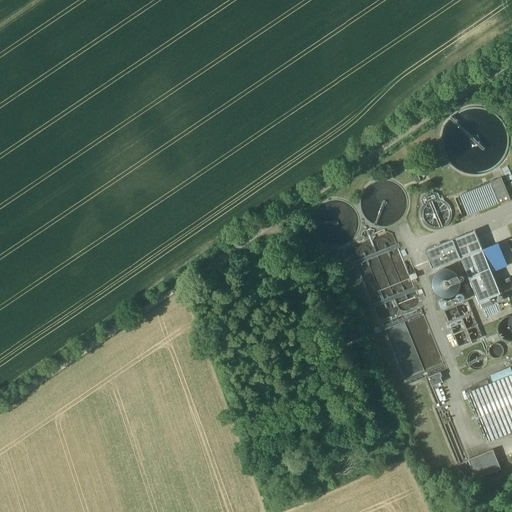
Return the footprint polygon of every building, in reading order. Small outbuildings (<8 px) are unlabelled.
[(502,178),(491,182),(500,203),(500,204),(510,199),(502,178)] [(491,183),(460,196),(468,216),(500,203),(491,183)] [(433,192),(423,197),(424,199),(421,200),(423,206),(425,204),(427,202),(429,201),(430,200),(431,200),(433,199),(436,199),(437,199),(441,199),(438,193),(434,195),(433,192)] [(460,196),(454,198),(463,218),(468,216),(460,196)] [(370,229),(363,232),(361,236),(364,237),(364,238),(374,234),(374,233),(375,231),(370,229)] [(482,249),(475,230),(428,250),(432,261),(435,268),(461,257),(482,249)] [(482,249),(461,257),(480,302),(501,293),(482,249)] [(417,278),(410,259),(404,261),(412,282),(415,281),(414,279),(417,278)] [(460,287),(461,282),(460,277),(457,272),(452,269),(447,268),(442,269),(437,272),(434,277),(433,282),(434,288),(437,292),(442,295),(447,296),(453,295),(457,292),(460,287)] [(465,269),(461,271),(462,273),(459,274),(460,277),(461,280),(469,277),(465,269)] [(465,299),(466,297),(465,295),(464,294),(463,293),(461,292),(459,293),(458,294),(457,295),(456,297),(457,299),(458,300),(459,301),(461,301),(463,301),(464,300),(465,299)] [(450,305),(450,303),(450,301),(449,300),(447,299),(445,299),(444,299),(442,300),(441,301),(441,303),(441,305),(442,306),(444,307),(446,308),(447,307),(449,306),(450,305)] [(468,301),(444,311),(454,335),(478,325),(468,301)] [(498,303),(482,309),(486,318),(502,311),(501,309),(504,307),(502,304),(499,305),(498,303)] [(511,315),(511,316),(506,317),(502,319),(499,324),(498,328),(499,333),(502,337),(506,340),(511,341),(511,340),(511,315)] [(478,325),(454,335),(459,347),(483,337),(478,325)] [(382,334),(379,327),(372,330),(375,337),(382,334)] [(503,354),(504,351),(503,348),(502,346),(499,344),(496,344),(493,344),(491,346),(489,348),(489,350),(489,351),(489,354),(491,357),(494,358),(496,359),(499,358),(502,356),(503,354)] [(485,364),(486,360),(485,357),(483,354),(480,352),(477,351),(473,352),(471,354),(469,357),(468,361),(469,364),(471,367),(474,369),(477,369),(481,369),(483,367),(485,364)] [(511,370),(511,367),(491,376),(494,385),(511,377),(511,370)] [(440,372),(428,377),(432,386),(440,383),(438,378),(442,376),(440,372)] [(467,462),(447,413),(446,413),(443,414),(442,410),(432,386),(428,377),(425,378),(437,408),(434,409),(459,468),(462,473),(466,476),(471,478),(476,478),(474,472),(472,472),(470,471),(468,471),(467,470),(466,468),(463,463),(467,462)] [(487,381),(467,389),(469,395),(490,387),(487,381)] [(493,450),(469,460),(474,472),(476,478),(477,479),(501,469),(493,450)] [(449,475),(440,479),(442,484),(451,480),(449,475)]
